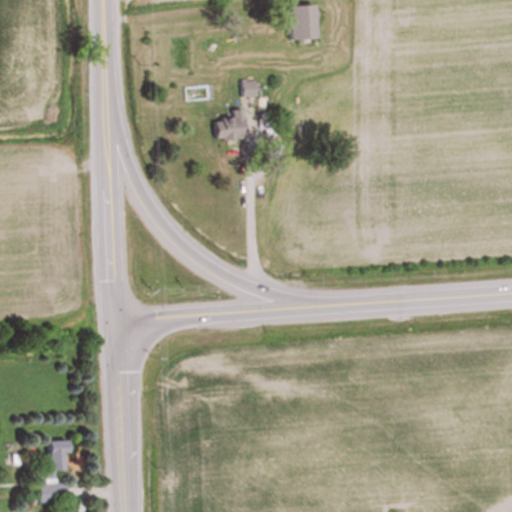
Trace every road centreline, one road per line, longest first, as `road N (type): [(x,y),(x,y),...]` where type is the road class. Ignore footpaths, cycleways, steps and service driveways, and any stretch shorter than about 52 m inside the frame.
road 1 (secondary): [(366,299),(253,286),(174,239),(129,173),(100,50)]
road 2 (secondary): [(110,317),(511,289)]
road 3 (secondary): [(110,317),(98,0)]
road 4 (residential): [(119,511),(110,317)]
